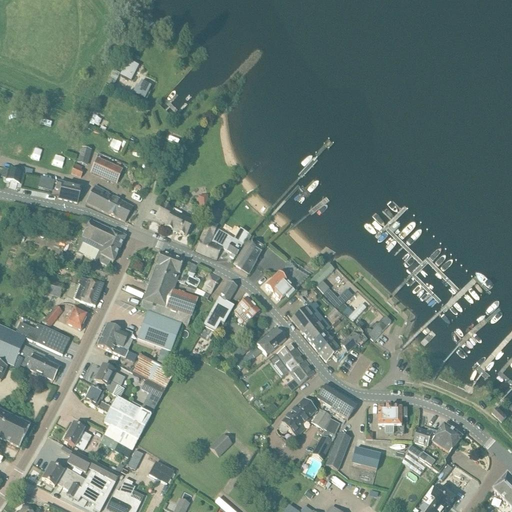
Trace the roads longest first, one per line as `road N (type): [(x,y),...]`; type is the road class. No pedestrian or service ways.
road 1 (tertiary): [(507,458),(440,409),(346,390),(243,283),(137,234)]
road 2 (tertiary): [(12,481),(137,234)]
road 3 (tertiary): [(137,234),(0,194)]
